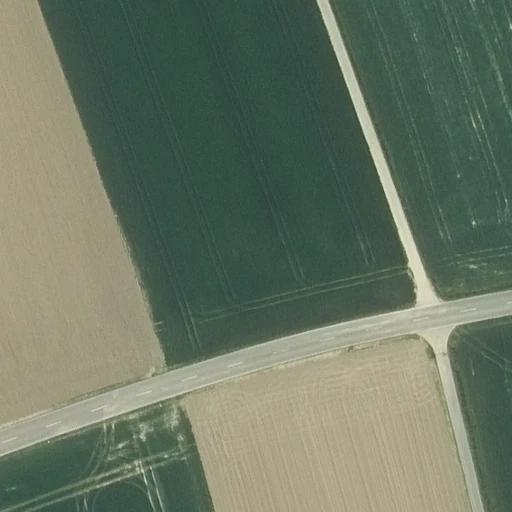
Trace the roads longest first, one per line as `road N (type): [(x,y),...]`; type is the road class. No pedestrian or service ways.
road 1 (track): [(481,511),(431,318),(324,0)]
road 2 (tertiary): [(511,304),(281,352),(0,445)]
